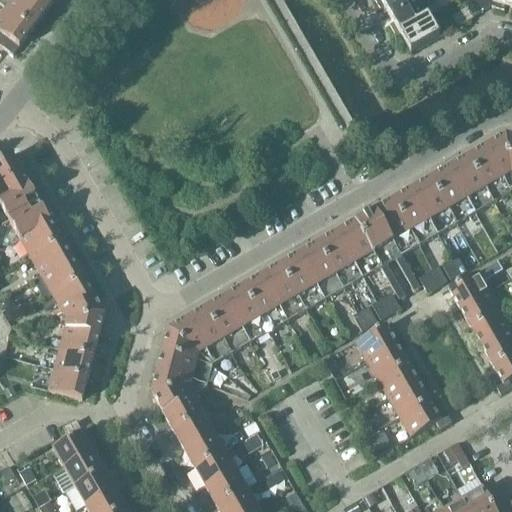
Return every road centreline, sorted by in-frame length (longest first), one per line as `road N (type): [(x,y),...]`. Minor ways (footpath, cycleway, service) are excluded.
road 1 (residential): [(154,305),(171,304),(492,120),(511,118)]
road 2 (residential): [(154,305),(54,136),(9,103)]
road 3 (residential): [(184,511),(126,411),(154,305)]
road 4 (residential): [(511,37),(492,31),(403,75),(386,64),(346,0)]
road 5 (residential): [(9,103),(93,0)]
